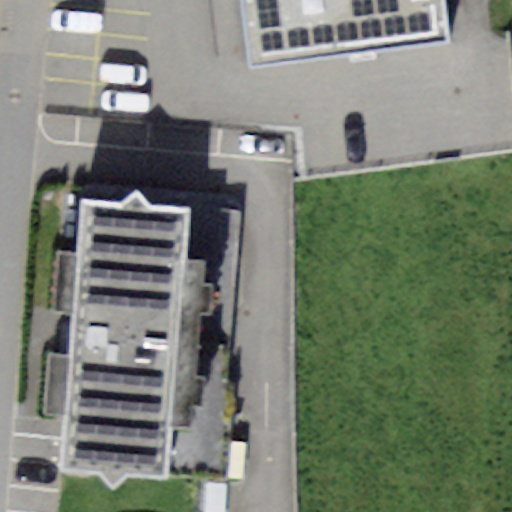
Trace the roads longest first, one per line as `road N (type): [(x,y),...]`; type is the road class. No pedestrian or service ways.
road 1 (unknown): [(13,164),(216,186),(262,218),(271,290),(264,511)]
road 2 (residential): [(29,0),(0,309)]
